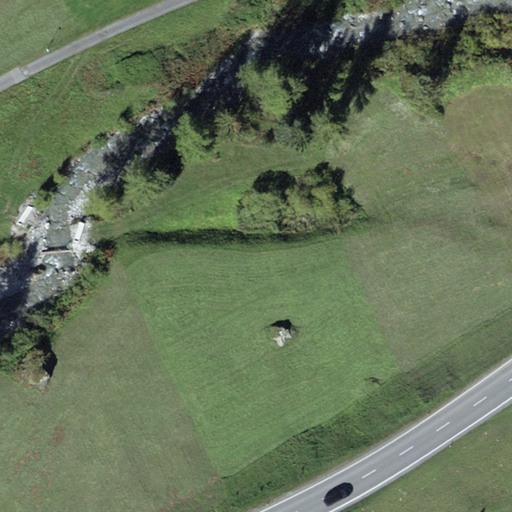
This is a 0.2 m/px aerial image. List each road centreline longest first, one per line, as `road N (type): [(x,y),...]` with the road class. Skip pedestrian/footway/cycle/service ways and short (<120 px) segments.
road 1 (secondary): [(282,511),(335,488),(511,371)]
road 2 (track): [(0,84),(172,0)]
